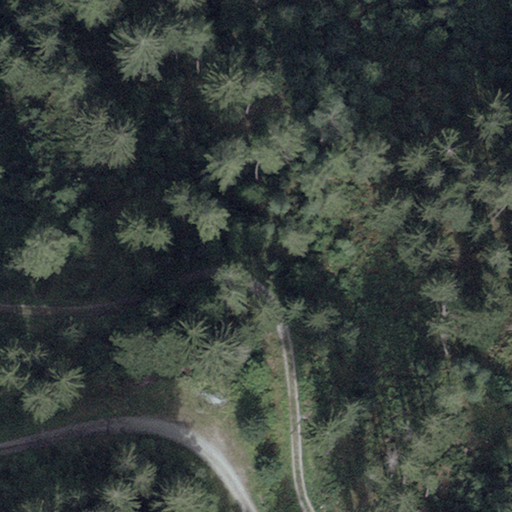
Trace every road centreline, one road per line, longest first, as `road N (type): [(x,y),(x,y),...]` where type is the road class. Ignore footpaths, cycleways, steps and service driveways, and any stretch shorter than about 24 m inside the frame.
road 1 (track): [(0,309),(100,310),(221,277),(251,289),(288,352),(301,495),(311,511)]
road 2 (track): [(0,448),(150,423),(180,431),(210,455),(248,511)]
